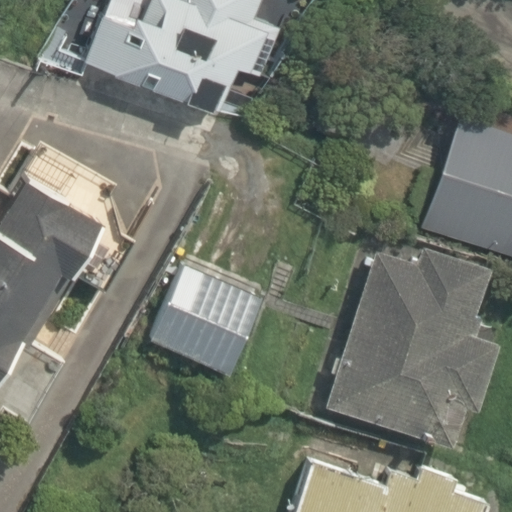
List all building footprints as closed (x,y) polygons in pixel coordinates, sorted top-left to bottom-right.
[(109,0),(84,67),(210,115),(229,65),(266,79),(286,27),(268,20),(275,0),(109,0)] [(511,139),(458,121),(424,220),(511,251),(511,139)] [(0,377),(97,218),(15,169),(0,193),(0,377)] [(418,274),(372,258),(318,412),(448,457),(493,327),(472,320),(489,272),(426,250),(418,274)] [(265,290),(190,258),(157,338),(231,370),(265,290)] [(381,481),(309,458),(291,511),(482,511),(490,486),(390,454),(381,481)]
